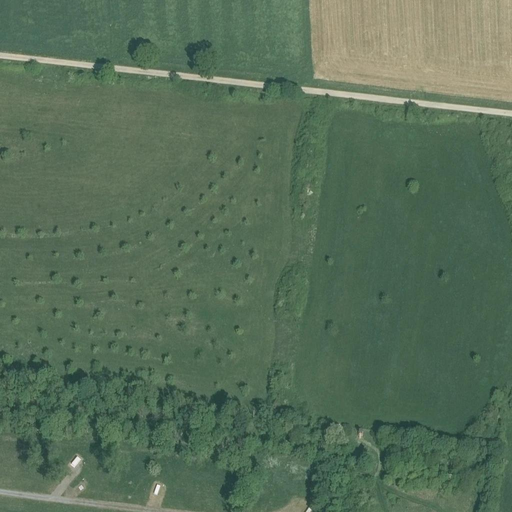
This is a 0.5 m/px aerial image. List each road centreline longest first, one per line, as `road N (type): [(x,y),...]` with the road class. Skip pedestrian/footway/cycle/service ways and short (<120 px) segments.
road 1 (track): [(0,55),(511,113)]
road 2 (track): [(161,511),(0,492)]
